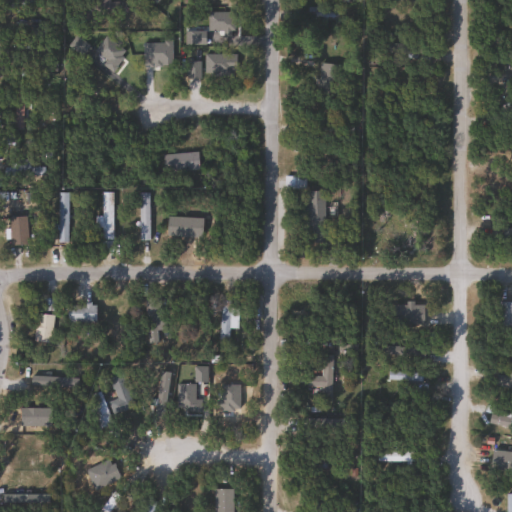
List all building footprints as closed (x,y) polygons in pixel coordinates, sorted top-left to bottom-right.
[(3,49),(47,49),(47,57),(3,57),(3,49)] [(511,69),(511,62),(498,62),(498,70),(511,69)] [(337,63),(337,93),(317,93),(317,63),(337,63)] [(82,85),(87,76),(104,86),(100,95),(82,85)] [(24,89),(23,130),(12,130),(12,89),(24,89)] [(161,170),(161,153),(197,153),(197,170),(161,170)] [(304,191),(322,191),(323,242),(305,242),(304,191)] [(56,242),(56,192),(67,192),(67,242),(56,242)] [(111,250),(100,250),(100,192),(111,192),(111,250)] [(147,240),(137,240),(137,192),(147,192),(147,240)] [(7,244),(7,216),(26,216),(26,244),(7,244)] [(377,242),(377,224),(421,224),(421,242),(377,242)] [(511,247),(501,247),(501,229),(511,229),(511,247)] [(218,348),(218,300),(228,300),(228,348),(218,348)] [(511,302),(511,331),(497,331),(497,302),(511,302)] [(94,304),(94,322),(65,322),(65,304),(94,304)] [(32,341),(34,313),(52,315),(49,343),(32,341)] [(427,324),(394,320),(395,313),(428,317),(427,324)] [(330,354),(330,402),(319,402),(319,387),(311,387),(311,377),(320,377),(320,354),(330,354)] [(115,399),(107,378),(119,373),(132,406),(112,414),(107,402),(115,399)] [(511,378),(511,389),(493,384),(496,374),(511,378)] [(29,386),(29,376),(75,377),(75,388),(29,386)] [(96,429),(84,397),(98,391),(110,424),(96,429)] [(422,451),(422,461),(375,461),(375,451),(422,451)] [(107,511),(97,511),(112,493),(118,498),(107,511)] [(155,501),(151,511),(140,511),(145,498),(155,501)]
